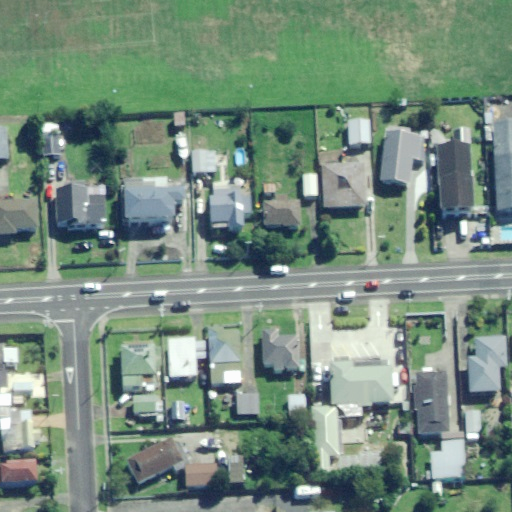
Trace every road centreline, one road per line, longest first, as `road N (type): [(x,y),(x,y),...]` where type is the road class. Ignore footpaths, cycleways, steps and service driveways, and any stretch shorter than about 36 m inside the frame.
road 1 (secondary): [(511,274),(70,298)]
road 2 (residential): [(70,298),(83,511)]
